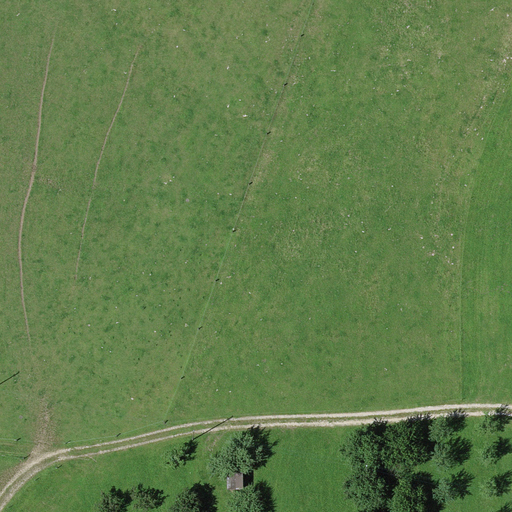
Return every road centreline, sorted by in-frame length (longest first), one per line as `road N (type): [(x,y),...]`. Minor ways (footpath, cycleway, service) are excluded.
road 1 (track): [(60,457),(255,423),(511,413)]
road 2 (track): [(444,410),(457,335),(443,183),(511,33)]
